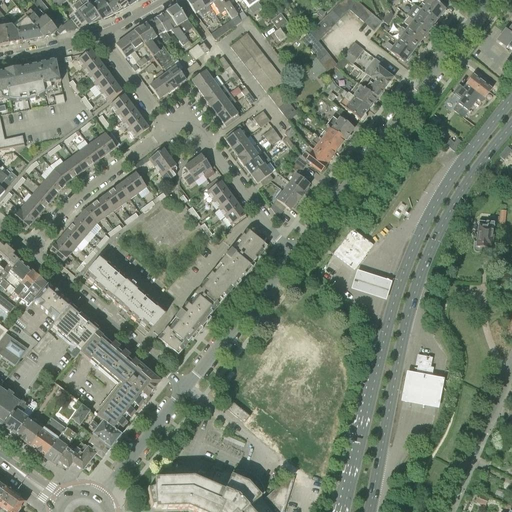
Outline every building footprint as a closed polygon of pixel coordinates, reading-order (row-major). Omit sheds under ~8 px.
[(30,0),(40,11),(43,15),(48,11),(38,0),(30,0)] [(70,20),(77,30),(89,26),(101,21),(85,0),(84,0),(82,0),(74,7),(81,16),(77,19),(75,16),(70,20)] [(85,0),(101,21),(112,16),(102,2),(102,1),(101,0),(100,0),(95,4),(91,0),(85,0)] [(130,7),(126,3),(122,0),(104,0),(102,1),(102,2),(112,16),(121,12),(129,8),(130,7)] [(199,0),(188,0),(186,1),(195,15),(199,12),(202,16),(212,10),(209,6),(207,7),(202,1),(201,2),(199,0)] [(199,0),(201,2),(202,1),(207,7),(209,6),(212,4),(220,15),(225,12),(217,0),(199,0)] [(217,0),(225,12),(231,21),(229,22),(233,29),(247,19),(242,13),(237,16),(226,0),(217,0)] [(242,0),(248,8),(254,4),(250,0),(234,0),(236,3),(240,0),(242,0)] [(355,0),(342,0),(341,2),(349,11),(354,15),(362,6),(355,0)] [(424,0),(419,7),(418,8),(436,21),(445,10),(431,0),(424,0)] [(336,7),(345,15),(349,11),(341,2),(336,7)] [(409,18),(428,32),(432,28),(433,28),(436,24),(435,23),(436,21),(418,8),(419,7),(417,6),(417,7),(414,5),(407,16),(409,18)] [(362,6),(354,15),(359,19),(367,10),(362,6)] [(181,14),(176,7),(166,13),(188,43),(191,47),(200,40),(192,29),(185,20),(187,19),(182,13),(181,14)] [(332,11),(340,20),(345,15),(336,7),(332,11)] [(367,10),(359,19),(364,24),(372,15),(367,10)] [(40,11),(34,16),(30,11),(24,16),(26,19),(43,39),(54,37),(57,32),(51,25),(45,17),(43,15),(40,11)] [(340,20),(332,11),(327,16),(336,24),(340,20)] [(170,31),(183,47),(185,51),(191,47),(188,43),(166,13),(155,20),(166,34),(170,31)] [(281,15),(272,23),(278,31),(288,23),(281,15)] [(369,28),(377,18),(372,15),(364,24),(369,28)] [(336,24),(327,16),(323,20),(331,29),(336,24)] [(403,21),(396,16),(393,21),(399,26),(403,21)] [(511,17),(510,20),(511,22),(511,25),(507,32),(505,30),(496,42),(506,50),(507,48),(511,51),(511,17)] [(382,23),(377,18),(369,28),(374,32),(382,23)] [(406,32),(420,43),(424,38),(425,39),(429,34),(427,33),(428,32),(409,18),(404,23),(409,27),(406,31),(407,32),(406,32)] [(3,22),(4,28),(0,28),(0,47),(8,46),(25,43),(14,29),(11,26),(6,19),(3,22)] [(14,29),(25,43),(43,39),(26,19),(14,29)] [(67,33),(77,30),(70,20),(62,27),(56,21),(51,25),(57,32),(59,35),(65,30),(67,33)] [(174,45),(168,36),(166,34),(155,20),(146,25),(156,38),(157,39),(165,51),(166,50),(174,45)] [(331,29),(323,20),(318,25),(327,33),(331,29)] [(144,46),(160,68),(161,69),(163,71),(164,70),(173,64),(174,63),(165,51),(157,39),(156,38),(146,25),(134,33),(144,46)] [(327,33),(318,25),(314,29),(322,38),(327,33)] [(223,26),(211,36),(215,41),(227,32),(223,26)] [(309,34),(310,33),(306,28),(302,32),(301,31),(297,34),(302,41),(309,34)] [(398,42),(412,53),(416,48),(417,49),(421,44),(420,43),(406,32),(407,32),(406,31),(402,28),(397,34),(401,38),(398,42)] [(322,38),(314,29),(310,33),(309,34),(317,43),(318,42),(322,38)] [(287,38),(280,30),(274,34),(280,43),(287,38)] [(134,53),(135,53),(144,46),(134,33),(124,39),(134,53)] [(247,34),(239,41),(242,46),(250,39),(247,34)] [(302,41),(314,57),(324,50),(318,42),(317,43),(309,34),(302,41)] [(126,60),(134,53),(124,39),(115,46),(126,60)] [(246,51),(254,44),(250,39),(242,46),(246,51)] [(239,41),(230,47),(234,52),(242,46),(239,41)] [(390,53),(404,63),(406,61),(408,61),(411,57),(410,56),(412,53),(398,42),(393,48),(389,45),(386,49),(390,52),(390,53)] [(204,44),(199,47),(205,55),(209,52),(204,44)] [(250,55),(258,48),(254,44),(246,51),(250,55)] [(360,57),(363,51),(364,51),(354,44),(350,49),(360,57)] [(205,55),(199,47),(198,45),(193,49),(200,58),(205,55)] [(238,58),(246,51),(242,46),(234,52),(238,58)] [(253,60),(262,53),(258,48),(250,55),(253,60)] [(200,58),(193,49),(189,52),(196,62),(200,58)] [(350,49),(346,53),(356,61),(357,60),(360,57),(350,49)] [(328,55),(324,50),(314,57),(318,62),(328,55)] [(91,51),(76,61),(83,70),(97,59),(91,51)] [(241,62),(250,55),(246,51),(238,58),(241,62)] [(257,65),(265,58),(262,53),(253,60),(257,65)] [(356,61),(346,53),(342,58),(349,63),(353,66),(356,61)] [(245,67),(253,60),(250,55),(241,62),(245,67)] [(322,67),(332,60),(328,55),(318,62),(322,67)] [(225,71),(230,68),(223,58),(218,61),(225,71)] [(261,69),(269,62),(265,58),(257,65),(261,69)] [(342,58),(336,65),(337,65),(343,70),(349,63),(342,58)] [(83,70),(87,76),(89,78),(103,68),(97,59),(83,70)] [(249,71),(257,65),(253,60),(245,67),(249,71)] [(328,75),(335,68),(336,65),(332,60),(322,67),(328,75)] [(38,65),(22,69),(21,69),(3,73),(0,73),(0,94),(7,93),(9,102),(14,102),(19,102),(18,97),(34,94),(35,99),(44,94),(42,87),(60,83),(56,61),(38,65)] [(264,74),(272,67),(269,62),(261,69),(264,74)] [(200,68),(196,63),(187,70),(190,75),(200,68)] [(186,81),(182,76),(173,64),(164,70),(167,74),(177,88),(177,87),(186,81)] [(252,76),(261,69),(257,65),(249,71),(252,76)] [(384,90),(392,79),(374,65),(366,76),(370,79),(371,80),(384,90)] [(268,79),(276,72),(272,67),(264,74),(268,79)] [(103,68),(89,78),(95,87),(109,76),(103,68)] [(228,76),(231,80),(236,76),(230,68),(225,71),(228,76)] [(256,81),(264,74),(261,69),(252,76),(256,81)] [(212,80),(206,71),(205,72),(192,82),(198,91),(212,80)] [(272,83),(280,77),(276,72),(268,79),(272,83)] [(167,74),(165,75),(158,80),(168,94),(169,95),(178,88),(177,87),(177,88),(167,74)] [(260,85),(268,79),(264,74),(256,81),(260,85)] [(457,105),(453,111),(458,115),(465,105),(482,83),(479,80),(480,79),(476,75),(474,77),(473,76),(462,90),(459,87),(453,94),(461,100),(457,104),(457,105)] [(109,76),(95,87),(101,95),(116,84),(109,76)] [(376,100),(384,90),(371,80),(370,79),(366,76),(358,86),(376,100)] [(276,88),(284,82),(280,77),(272,83),(276,88)] [(263,90),(272,83),(268,79),(260,85),(263,90)] [(159,101),(168,94),(158,80),(149,87),(159,101)] [(212,80),(198,91),(204,99),(219,89),(212,80)] [(263,90),(267,95),(276,88),(272,83),(263,90)] [(458,115),(463,119),(468,113),(477,101),(481,104),(491,90),(490,89),(491,87),(487,84),(486,85),(482,83),(465,105),(458,115)] [(107,103),(122,93),(116,84),(101,95),(107,103)] [(210,109),(211,108),(230,94),(223,86),(219,89),(204,99),(203,100),(210,109)] [(373,105),(376,100),(358,86),(351,95),(350,96),(363,106),(369,109),(371,109),(373,107),(373,105)] [(271,100),(280,93),(277,88),(267,96),(271,100)] [(244,96),(251,106),(256,103),(249,93),(244,96)] [(275,105),(284,98),(280,93),(271,100),(275,105)] [(360,121),(369,109),(363,106),(350,96),(351,95),(349,93),(340,105),(345,109),(345,110),(360,121)] [(236,103),(230,94),(211,108),(217,117),(231,107),(236,103)] [(63,96),(55,97),(56,106),(60,105),(64,104),(63,96)] [(130,104),(124,96),(110,106),(116,115),(130,104)] [(278,110),(287,103),(284,98),(275,105),(278,110)] [(283,115),(292,108),(287,103),(278,110),(283,115)] [(130,104),(116,115),(122,123),(136,113),(130,104)] [(226,128),(239,118),(244,115),(242,112),(237,115),(231,107),(217,117),(224,126),(226,128)] [(298,115),(292,108),(283,115),(288,122),(298,115)] [(257,124),(266,117),(263,112),(253,120),(256,123),(257,124)] [(136,113),(122,123),(128,132),(142,121),(136,113)] [(270,122),(266,117),(257,124),(256,123),(254,125),(253,128),(253,130),(254,132),(254,133),(270,122)] [(348,136),(353,131),(339,120),(338,122),(332,118),(325,128),(327,129),(344,142),(345,141),(346,142),(350,137),(348,136)] [(128,132),(134,140),(149,129),(142,121),(128,132)] [(239,131),(241,129),(240,127),(224,139),(232,150),(245,140),(239,131)] [(276,134),(273,129),(263,136),(266,141),(276,134)] [(323,133),(319,139),(319,140),(336,153),(337,152),(338,153),(341,148),(340,147),(344,142),(327,129),(323,133)] [(105,134),(97,140),(107,155),(116,149),(111,143),(107,137),(105,134)] [(270,146),(280,139),(276,134),(266,141),(270,146)] [(111,143),(115,141),(111,135),(107,137),(111,143)] [(287,138),(282,142),(289,151),(294,148),(287,138)] [(316,138),(312,143),(308,148),(328,164),(331,160),(333,159),(335,157),(334,155),(336,153),(319,140),(319,139),(316,138)] [(455,154),(462,144),(457,139),(454,144),(450,140),(445,146),(455,154)] [(107,155),(97,140),(89,146),(99,161),(107,155)] [(252,148),(245,140),(232,150),(238,158),(238,159),(252,148)] [(99,161),(89,146),(85,142),(77,148),(80,152),(91,167),(99,161)] [(25,148),(24,146),(12,149),(19,155),(25,148)] [(238,158),(237,159),(244,168),(245,168),(245,167),(258,157),(261,155),(261,153),(257,147),(255,147),(252,149),(252,148),(238,159),(238,158)] [(504,161),(511,151),(507,147),(499,157),(504,161)] [(325,168),(328,164),(308,148),(302,157),(296,165),(304,171),(309,164),(320,174),(321,172),(323,172),(325,170),(325,168)] [(168,156),(167,155),(163,150),(149,160),(153,166),(155,169),(169,158),(168,156)] [(91,167),(80,152),(72,158),(83,173),(91,167)] [(203,176),(206,174),(212,170),(201,155),(195,160),(192,162),(203,176)] [(251,176),(265,166),(258,157),(245,167),(245,168),(251,176)] [(83,173),(72,158),(64,164),(74,179),(83,173)] [(137,164),(139,168),(149,161),(146,158),(137,164)] [(166,184),(175,177),(177,169),(175,167),(176,167),(169,158),(155,169),(160,175),(166,184)] [(30,168),(33,170),(34,169),(39,166),(36,162),(31,166),(30,168)] [(182,170),(181,178),(188,187),(203,176),(192,162),(184,168),(184,169),(182,170)] [(64,164),(54,172),(66,185),(74,179),(64,164)] [(304,171),(296,165),(292,169),(300,175),(304,171)] [(260,183),(270,176),(271,175),(265,166),(251,176),(257,185),(260,183)] [(66,185),(54,172),(46,181),(59,193),(66,185)] [(0,197),(9,187),(4,183),(7,179),(1,174),(0,175),(0,197)] [(141,181),(137,176),(136,174),(127,180),(138,195),(146,189),(145,187),(141,181)] [(308,187),(310,185),(296,175),(290,184),(304,195),(309,188),(308,187)] [(264,188),(273,181),(270,176),(260,183),(264,188)] [(129,201),(138,195),(127,180),(118,187),(129,201)] [(46,181),(39,189),(53,201),(59,193),(46,181)] [(221,183),(219,183),(214,188),(208,192),(206,193),(213,202),(227,191),(221,183)] [(297,203),(304,195),(290,184),(283,192),(297,203)] [(120,207),(125,204),(129,201),(118,187),(110,193),(120,207)] [(39,189),(32,197),(46,208),(53,201),(39,189)] [(213,202),(219,210),(233,199),(227,191),(213,202)] [(283,192),(270,209),(278,219),(286,209),(290,211),(291,209),(292,210),(297,203),(283,192)] [(112,214),(120,207),(110,193),(101,199),(112,214)] [(32,197),(26,204),(39,216),(46,208),(32,197)] [(103,220),(112,214),(101,199),(93,206),(103,220)] [(219,210),(225,218),(239,208),(233,199),(219,210)] [(26,204),(19,212),(33,224),(39,216),(26,204)] [(84,212),(96,225),(103,220),(93,206),(84,212)] [(6,219),(19,230),(21,227),(26,232),(33,224),(19,212),(15,208),(10,214),(6,219)] [(225,218),(231,227),(246,216),(239,208),(225,218)] [(90,232),(96,225),(84,212),(77,220),(90,232)] [(90,232),(77,220),(70,228),(89,244),(96,236),(90,232)] [(481,249),(491,250),(494,224),(478,222),(476,243),(474,243),(473,249),(473,250),(474,251),(474,252),(475,252),(475,253),(476,253),(478,253),(479,253),(480,252),(481,251),(481,250),(481,249)] [(70,228),(63,236),(77,248),(82,252),(89,244),(70,228)] [(222,302),(236,286),(237,287),(241,283),(240,283),(245,277),(246,277),(255,265),(253,264),(267,247),(247,231),(202,286),(222,302)] [(354,271),(366,255),(372,247),(352,231),(334,255),(354,271)] [(56,244),(70,256),(71,254),(77,248),(63,236),(56,244)] [(0,257),(14,269),(19,262),(0,244),(0,257)] [(55,256),(53,259),(66,270),(69,265),(65,261),(70,256),(56,244),(50,252),(55,256)] [(0,269),(8,276),(14,269),(0,257),(0,269)] [(131,285),(100,259),(100,258),(84,277),(114,304),(113,305),(117,308),(118,307),(149,334),(165,315),(134,288),(135,287),(132,284),(131,285)] [(9,287),(15,291),(31,272),(19,262),(14,269),(8,276),(2,283),(1,283),(0,284),(0,286),(4,290),(5,291),(9,287)] [(390,280),(356,269),(350,288),(384,299),(390,280)] [(20,300),(39,279),(31,272),(15,291),(13,294),(18,298),(20,300)] [(35,297),(46,285),(39,279),(20,300),(27,305),(25,307),(28,309),(33,302),(36,298),(35,297)] [(48,287),(47,286),(37,298),(36,298),(33,302),(56,322),(70,306),(48,287)] [(207,324),(208,324),(211,320),(209,319),(222,302),(202,286),(158,341),(178,357),(191,341),(193,342),(202,330),(207,324)] [(99,331),(85,318),(70,306),(56,322),(57,323),(52,328),(81,353),(97,333),(99,331)] [(48,333),(32,351),(39,357),(54,339),(48,333)] [(96,418),(97,419),(115,433),(140,402),(143,404),(158,386),(152,381),(155,378),(139,365),(136,368),(97,333),(81,353),(79,355),(89,363),(91,361),(121,386),(96,418)] [(0,384),(2,382),(0,380),(0,356),(15,367),(27,350),(6,335),(0,341),(0,384)] [(416,366),(418,366),(416,375),(431,378),(433,369),(430,368),(432,359),(418,356),(416,366)] [(443,382),(407,376),(402,406),(438,412),(443,382)] [(10,390),(2,384),(0,386),(0,426),(2,428),(4,429),(23,403),(8,393),(10,390)] [(23,403),(4,429),(15,437),(30,416),(31,415),(32,413),(27,409),(30,405),(28,403),(29,401),(26,399),(23,403)] [(227,411),(244,425),(247,421),(250,417),(245,414),(233,404),(227,411)] [(90,413),(82,406),(71,420),(80,427),(90,413)] [(249,420),(259,429),(266,421),(256,412),(249,420)] [(15,437),(30,448),(45,427),(36,421),(36,420),(30,416),(15,437)] [(110,450),(120,437),(115,433),(97,419),(88,430),(95,434),(92,437),(93,437),(110,450)] [(30,448),(44,458),(45,458),(65,430),(51,420),(46,428),(45,427),(30,448)] [(283,449),(291,440),(272,426),(265,435),(283,449)] [(66,430),(65,430),(45,458),(55,466),(58,463),(69,447),(70,446),(69,445),(76,436),(67,429),(66,430)] [(102,460),(110,450),(93,437),(85,448),(95,455),(102,460)] [(84,447),(81,444),(77,450),(76,452),(69,447),(58,463),(68,470),(72,465),(84,447)] [(72,465),(82,472),(95,455),(85,448),(84,447),(72,465)] [(248,484),(242,481),(233,477),(215,469),(208,485),(202,482),(193,478),(154,480),(155,489),(147,491),(152,508),(155,508),(155,510),(188,509),(194,511),(283,511),(294,479),(289,477),(264,501),(248,484)] [(18,511),(20,510),(20,511),(21,509),(25,503),(20,500),(6,490),(0,498),(0,508),(5,511),(18,511)] [(478,495),(475,503),(485,507),(488,499),(478,495)]
